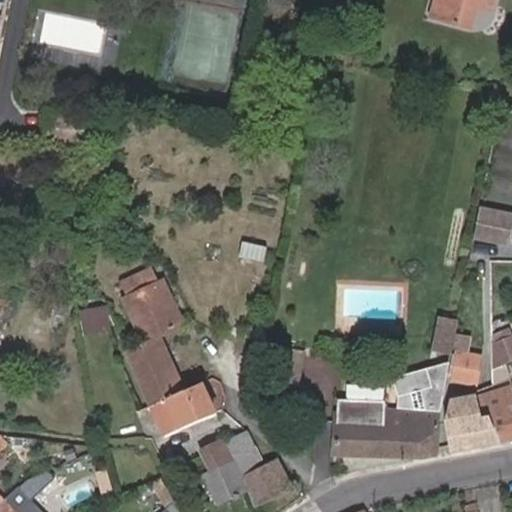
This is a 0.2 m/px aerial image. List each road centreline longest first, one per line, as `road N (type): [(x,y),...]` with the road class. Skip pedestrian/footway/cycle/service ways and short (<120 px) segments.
road 1 (unknown): [(207,335),(240,406),(340,503)]
road 2 (tertiary): [(511,459),(366,489),(323,511)]
